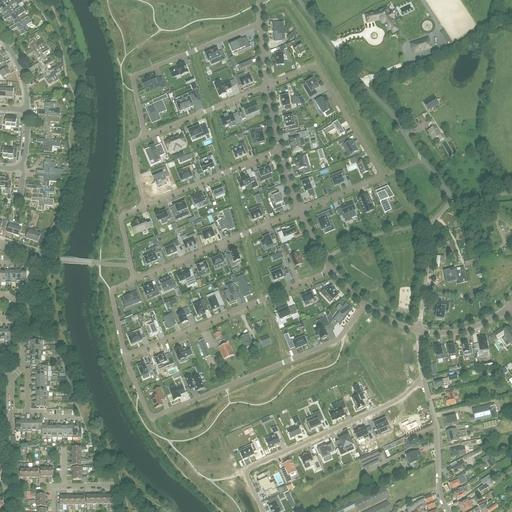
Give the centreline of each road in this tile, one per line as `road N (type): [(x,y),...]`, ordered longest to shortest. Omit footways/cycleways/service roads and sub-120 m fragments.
road 1 (residential): [(365,303),(337,340),(157,415),(149,413),(125,356)]
road 2 (residential): [(299,210),(380,173),(315,67),(267,85)]
road 3 (unclassified): [(451,194),(298,0)]
road 4 (residential): [(421,379),(397,400),(243,470),(263,511)]
road 5 (residential): [(332,271),(125,356)]
road 6 (residential): [(260,22),(132,76),(145,135)]
road 7 (residential): [(134,280),(299,210)]
road 8 (residential): [(145,206),(279,150)]
road 9 (residential): [(449,511),(440,494),(437,424),(421,379)]
road 10 (residential): [(145,135),(267,85)]
